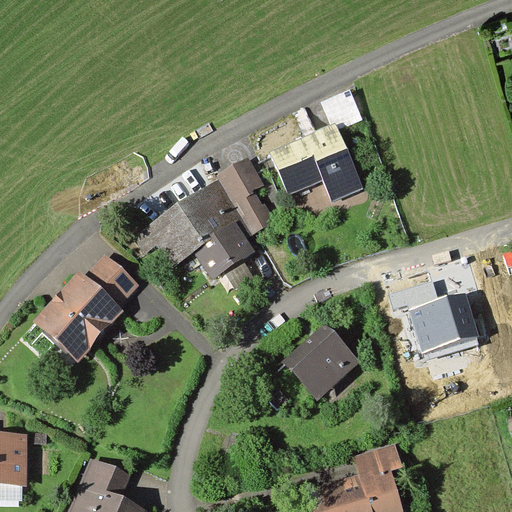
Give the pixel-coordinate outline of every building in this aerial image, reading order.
[(344,132),(276,158),(292,199),(331,184),(338,203),(366,193),(344,132)] [(251,166),(221,186),(255,236),(285,216),(251,166)] [(221,186),(139,240),(149,255),(160,247),(176,271),(200,254),(218,281),(264,250),(255,236),(221,186)] [(85,276),(42,325),(86,364),(129,315),(121,308),(139,289),(107,261),(90,281),(85,276)] [(465,295),(410,311),(423,353),(477,336),(465,295)] [(341,341),(299,377),(322,402),(363,367),(341,341)] [(29,440),(0,439),(0,487),(28,488),(29,440)] [(368,484),(316,498),(319,511),(406,511),(397,476),(408,473),(402,451),(362,461),(368,484)] [(96,464),(75,511),(139,511),(121,504),(132,480),(96,464)]
